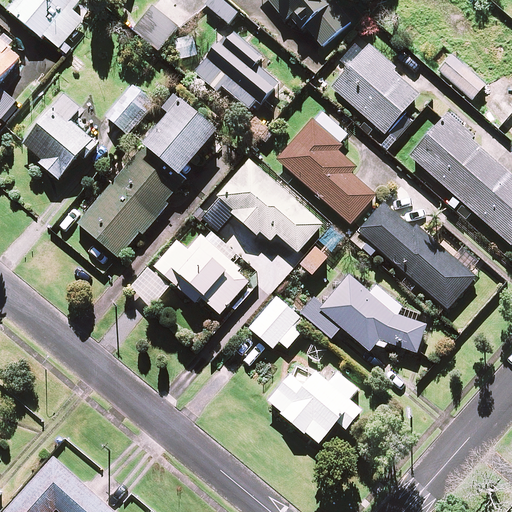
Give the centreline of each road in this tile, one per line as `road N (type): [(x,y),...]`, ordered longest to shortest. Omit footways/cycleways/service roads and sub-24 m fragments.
road 1 (residential): [(271,511),(0,284)]
road 2 (unknown): [(67,340),(197,195)]
road 3 (residential): [(511,392),(405,511)]
